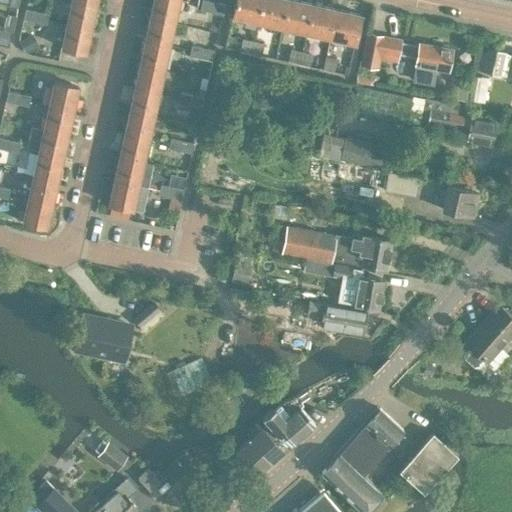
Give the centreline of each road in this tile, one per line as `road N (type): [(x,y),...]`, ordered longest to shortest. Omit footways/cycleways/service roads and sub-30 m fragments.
road 1 (tertiary): [(237,511),(398,361),(478,267)]
road 2 (residential): [(0,239),(70,255),(125,0)]
